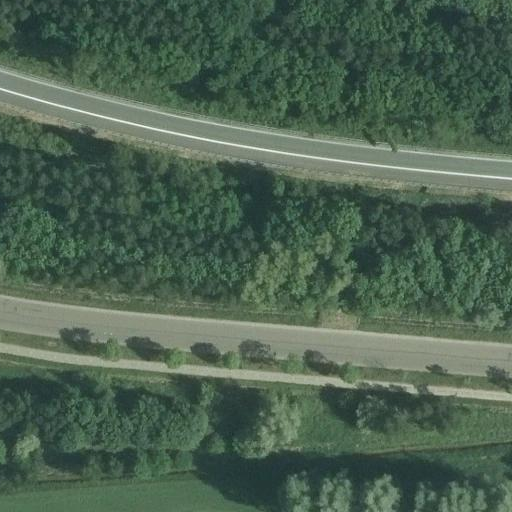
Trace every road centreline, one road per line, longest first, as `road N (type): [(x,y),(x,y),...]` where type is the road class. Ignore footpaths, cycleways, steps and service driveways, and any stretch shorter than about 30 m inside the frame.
road 1 (motorway): [(0,80),(72,106),(269,144),(511,171)]
road 2 (tertiary): [(0,327),(80,340),(511,368)]
